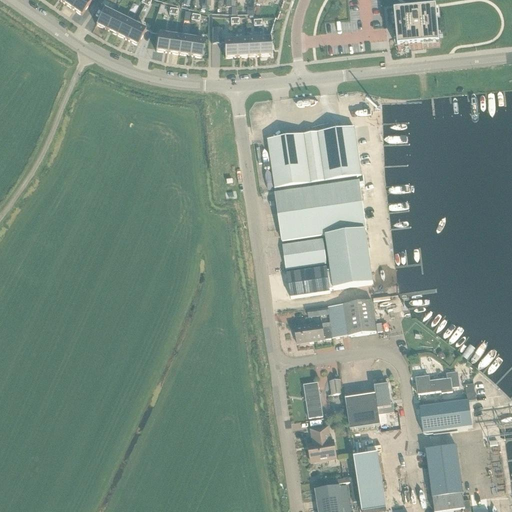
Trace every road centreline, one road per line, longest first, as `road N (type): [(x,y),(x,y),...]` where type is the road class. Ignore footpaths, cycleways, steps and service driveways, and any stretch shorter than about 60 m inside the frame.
road 1 (unclassified): [(275,365),(236,85)]
road 2 (secondary): [(236,85),(129,72),(11,0)]
road 3 (secondary): [(511,57),(299,80)]
road 4 (unclassified): [(414,441),(405,374),(392,356),(376,350),(275,365)]
road 5 (unclassified): [(296,511),(275,365)]
